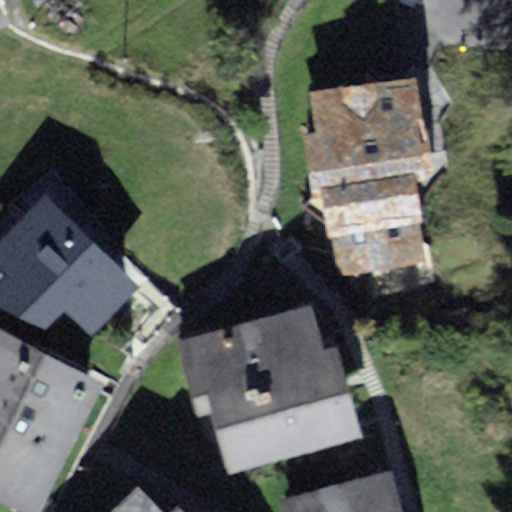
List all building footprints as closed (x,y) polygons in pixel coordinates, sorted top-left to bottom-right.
[(417,213),(424,212),(409,67),(301,78),(316,223),(329,222),(335,269),(421,261),(417,213)] [(136,277),(49,196),(0,248),(0,253),(84,332),(136,277)] [(311,302),(181,337),(200,407),(211,404),(229,468),(357,434),(334,347),(323,350),(311,302)] [(36,511),(104,378),(0,325),(0,499),(24,511),(36,511)] [(396,511),(386,472),(280,500),(283,511),(396,511)] [(163,511),(136,483),(105,511),(179,511),(175,508),(171,511),(163,511)]
